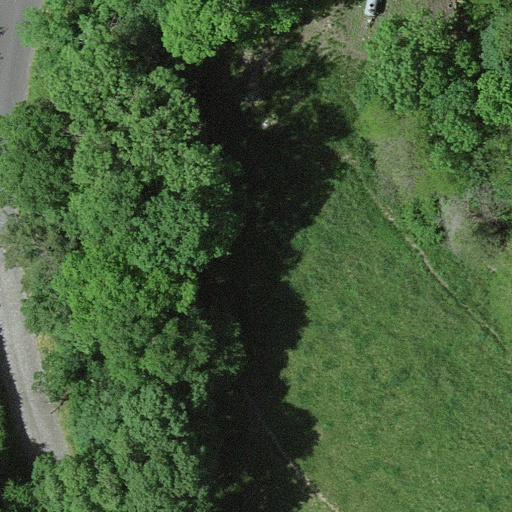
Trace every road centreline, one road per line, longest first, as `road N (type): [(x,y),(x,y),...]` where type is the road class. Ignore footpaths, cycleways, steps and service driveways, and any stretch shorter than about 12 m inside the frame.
road 1 (unclassified): [(86,511),(57,462),(40,403),(4,259),(0,199)]
road 2 (unclassified): [(0,119),(22,0)]
